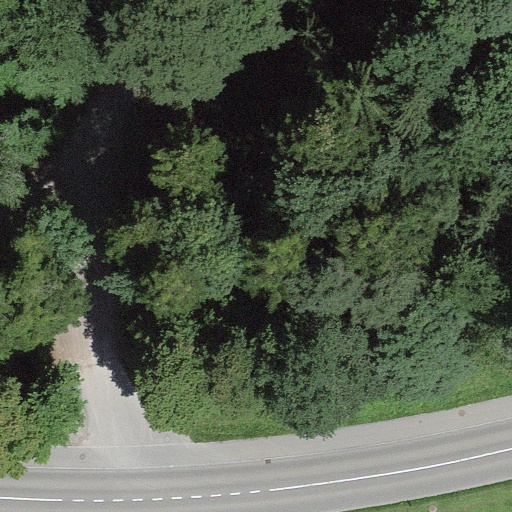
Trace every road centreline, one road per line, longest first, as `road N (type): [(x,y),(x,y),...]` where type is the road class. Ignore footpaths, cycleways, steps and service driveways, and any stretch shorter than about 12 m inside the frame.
road 1 (tertiary): [(0,499),(129,502),(290,491),(511,450)]
road 2 (track): [(125,0),(64,251),(0,267)]
road 3 (track): [(64,251),(128,457),(129,502)]
